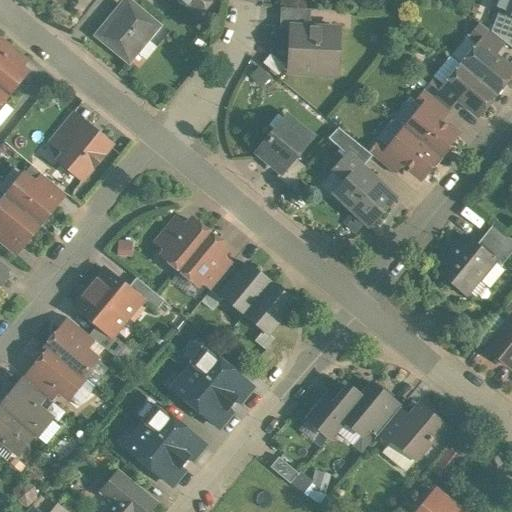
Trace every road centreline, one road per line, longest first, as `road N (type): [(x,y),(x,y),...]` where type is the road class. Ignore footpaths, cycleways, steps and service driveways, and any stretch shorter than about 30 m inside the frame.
road 1 (residential): [(155,136),(39,285),(37,308),(0,351)]
road 2 (residential): [(190,511),(358,305)]
road 3 (residential): [(169,148),(358,305)]
road 4 (residential): [(358,305),(511,121)]
road 5 (residential): [(358,305),(511,421)]
road 6 (residential): [(242,0),(225,64),(169,148)]
road 7 (residential): [(61,59),(155,136)]
